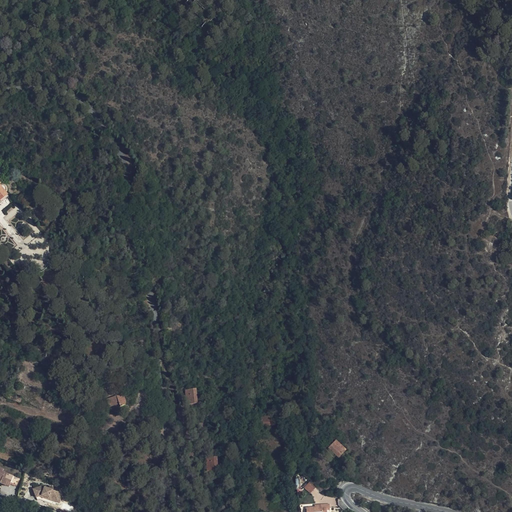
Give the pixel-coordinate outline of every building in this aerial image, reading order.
[(189,0),(186,3),(192,10),(199,3),(196,0),(189,0)] [(211,27),(215,31),(221,24),(217,20),(213,16),(211,18),(213,20),(208,24),(206,22),(204,25),(208,30),(211,27)] [(198,26),(192,32),(186,37),(193,43),(200,37),(205,42),(209,37),(198,26)] [(17,209),(9,207),(7,215),(15,217),(17,209)] [(197,404),(196,390),(185,390),(187,405),(197,404)] [(119,401),(119,404),(120,406),(125,405),(126,402),(122,391),(118,393),(119,396),(107,400),(108,405),(119,401)] [(23,399),(9,393),(7,398),(21,403),(23,399)] [(274,414),(260,414),(260,426),(274,426),(274,414)] [(348,449),(338,441),(332,448),(328,445),(324,450),(332,456),(335,454),(340,458),(348,449)] [(218,470),(217,456),(206,457),(207,471),(218,470)] [(19,479),(3,471),(4,469),(0,467),(0,480),(1,481),(0,483),(9,486),(11,483),(16,485),(19,479)] [(307,484),(304,487),(310,492),(313,489),(307,484)] [(48,488),(39,490),(41,499),(44,498),(47,497),(65,503),(68,495),(60,492),(56,491),(48,488)] [(70,495),(68,495),(65,503),(47,497),(44,498),(66,505),(70,495)]
